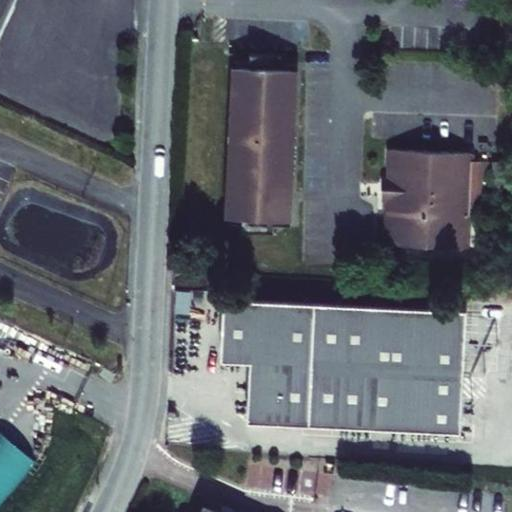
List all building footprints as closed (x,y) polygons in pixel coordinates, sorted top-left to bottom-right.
[(296,215),(301,63),(234,60),(229,212),(296,215)] [(476,151),(393,148),(392,179),(386,178),(385,199),(391,199),(389,243),(474,246),(475,214),(489,214),(490,161),(475,160),(476,151)] [(468,311),(226,300),(223,362),(252,364),(249,423),(454,433),(456,374),(465,374),(468,311)] [(462,433),(465,374),(456,374),(454,433),(462,433)] [(227,511),(205,502),(200,511),(227,511)]
